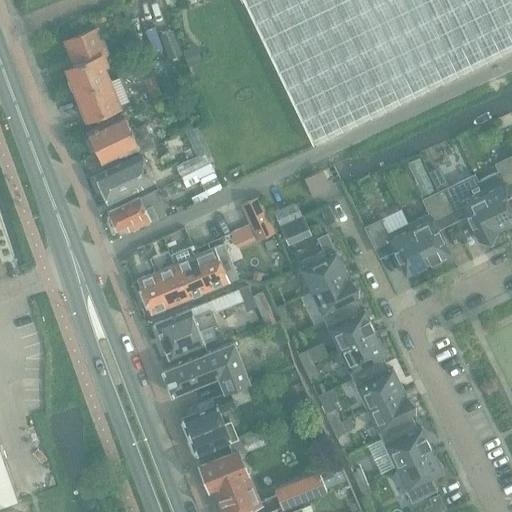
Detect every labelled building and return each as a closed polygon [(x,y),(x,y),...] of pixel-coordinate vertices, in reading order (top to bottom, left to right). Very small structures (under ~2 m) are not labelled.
[(511,0),(243,0),(312,143),(511,47),(511,0)] [(97,28),(65,41),(74,65),(66,69),(76,94),(108,81),(102,66),(106,64),(102,55),(106,53),(97,28)] [(170,59),(183,53),(173,30),(160,35),(170,59)] [(196,45),(182,51),(189,67),(202,62),(196,45)] [(148,66),(138,70),(142,81),(152,77),(153,76),(149,66),(148,66)] [(108,81),(76,94),(86,120),(119,107),(130,103),(119,77),(108,81)] [(141,152),(154,146),(144,124),(131,131),(124,116),(87,133),(89,136),(86,141),(90,150),(96,152),(98,155),(102,153),(106,160),(124,152),(126,155),(136,151),(138,146),(141,152)] [(196,156),(176,165),(181,177),(194,170),(210,163),(213,162),(196,126),(185,131),(196,156)] [(108,203),(154,182),(141,155),(96,176),(97,178),(93,180),(98,190),(103,191),(108,203)] [(498,171),(477,181),(500,228),(511,222),(511,195),(509,189),(511,186),(511,160),(510,156),(495,163),(498,171)] [(418,157),(407,162),(422,195),(433,190),(418,157)] [(210,163),(194,170),(199,181),(205,191),(207,196),(223,189),(210,163)] [(323,167),(305,177),(314,194),(333,184),(323,167)] [(473,174),(437,191),(450,217),(464,210),(478,239),(500,228),(477,181),(473,174)] [(133,230),(157,219),(164,215),(153,191),(107,213),(109,215),(107,221),(109,225),(115,229),(116,232),(131,225),(133,230)] [(205,191),(191,198),(194,203),(207,196),(205,191)] [(429,218),(410,227),(427,264),(450,253),(436,224),(450,217),(437,191),(420,199),(429,218)] [(241,205),(256,239),(277,229),(261,196),(241,205)] [(297,203),(273,213),(279,225),(302,215),(297,203)] [(378,220),(364,227),(376,252),(376,253),(391,245),(405,274),(427,264),(410,227),(400,209),(378,220)] [(308,228),(302,215),(279,225),(278,226),(284,238),(308,228)] [(145,276),(136,280),(151,314),(159,311),(227,282),(238,278),(223,244),(213,248),(194,256),(190,246),(170,254),(174,264),(145,276)] [(144,246),(136,249),(139,257),(147,253),(144,246)] [(299,268),(310,291),(347,273),(336,250),(327,255),(324,249),(300,260),(303,266),(299,268)] [(310,291),(328,327),(345,319),(338,304),(353,296),(353,297),(357,295),(347,273),(310,291)] [(239,289),(238,290),(242,300),(246,310),(256,306),(252,295),(248,285),(239,289)] [(190,308),(154,323),(159,336),(158,336),(160,343),(161,342),(168,358),(204,344),(199,330),(216,323),(212,312),(242,300),(238,290),(239,289),(238,288),(190,308)] [(262,291),(252,295),(256,306),(265,326),(268,325),(275,322),(262,291)] [(328,327),(338,349),(375,331),(364,309),(360,311),(353,297),(353,296),(338,304),(345,319),(328,327)] [(286,303),(276,307),(281,320),(291,315),(286,303)] [(275,322),(268,325),(276,345),(288,340),(280,320),(275,322)] [(338,349),(348,371),(381,355),(382,356),(386,354),(375,331),(338,349)] [(162,369),(162,370),(172,394),(217,375),(224,391),(249,381),(233,341),(162,369)] [(296,354),(302,366),(312,361),(306,349),(296,354)] [(348,371),(366,408),(403,390),(392,367),(388,369),(382,356),(381,355),(348,371)] [(317,373),(312,361),(302,366),(308,378),(317,373)] [(293,366),(283,371),(287,381),(298,376),(293,366)] [(251,400),(245,384),(244,384),(222,393),(211,397),(214,404),(199,410),(179,418),(181,422),(179,422),(182,430),(184,429),(195,456),(237,439),(229,420),(223,423),(219,412),(251,400)] [(334,386),(318,393),(326,411),(341,404),(334,386)] [(366,408),(384,445),(402,436),(395,421),(410,414),(410,415),(414,413),(403,390),(366,408)] [(211,397),(196,403),(199,410),(214,404),(211,397)] [(324,413),(330,425),(339,421),(334,408),(324,413)] [(316,413),(300,420),(306,432),(321,424),(316,413)] [(384,445),(395,466),(431,449),(421,426),(417,428),(410,415),(410,414),(395,421),(402,436),(384,445)] [(344,432),(339,421),(330,425),(335,436),(344,432)] [(0,511),(0,506),(18,500),(7,469),(0,447),(0,511)] [(442,471),(431,449),(395,466),(411,501),(435,489),(430,477),(442,471)] [(237,511),(258,504),(240,460),(237,451),(199,466),(208,488),(212,486),(222,511),(237,511)] [(317,471),(274,489),(282,508),(301,500),(310,496),(346,481),(338,462),(317,471)] [(352,472),(358,484),(367,480),(361,467),(352,472)] [(372,490),(367,480),(358,484),(362,495),(372,490)] [(432,504),(424,508),(425,511),(437,511),(445,508),(438,494),(429,498),(432,504)] [(351,502),(349,507),(351,511),(359,509),(355,500),(351,502)]
